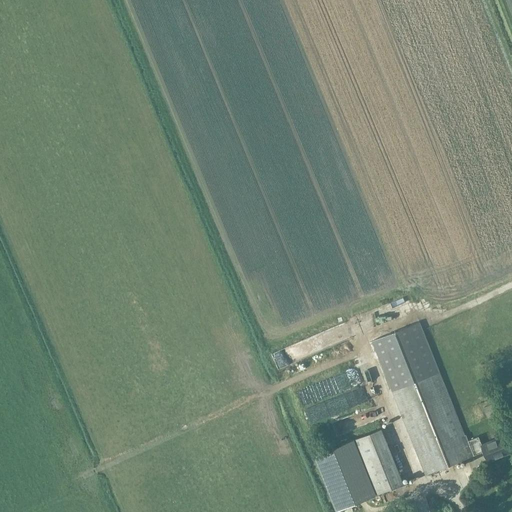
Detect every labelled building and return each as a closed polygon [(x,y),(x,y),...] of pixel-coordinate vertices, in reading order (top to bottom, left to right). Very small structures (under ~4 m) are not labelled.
[(373,342),(392,391),(439,372),(420,323),(373,342)] [(333,346),(337,354),(350,349),(347,341),(333,346)] [(328,375),(329,378),(299,392),(306,406),(354,384),(346,366),(328,375)] [(439,372),(392,391),(425,475),(474,456),(474,455),(468,441),(469,440),(467,435),(464,436),(439,372)] [(336,437),(358,426),(353,415),(331,425),(336,437)] [(355,439),(377,495),(404,484),(382,429),(355,439)] [(469,440),(468,441),(474,455),(484,451),(488,462),(510,453),(503,435),(482,443),(479,436),(469,440)] [(313,453),(337,511),(376,496),(352,437),(313,453)]
